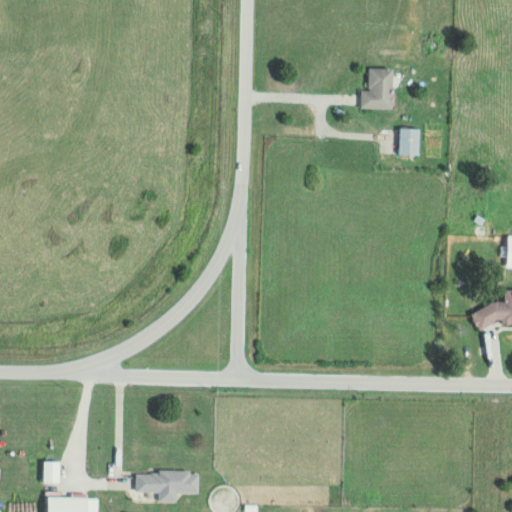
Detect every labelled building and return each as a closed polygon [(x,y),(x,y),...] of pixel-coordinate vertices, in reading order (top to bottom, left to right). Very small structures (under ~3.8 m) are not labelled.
[(361,108),(395,108),(395,68),(370,68),(370,90),(361,90),(361,108)] [(420,128),(399,128),(399,155),(420,155),(420,128)] [(496,323),(511,323),(511,292),(505,292),(504,299),(471,312),(478,329),(483,329),(496,323)] [(201,493),(201,471),(137,471),(137,492),(161,491),(161,501),(179,501),(179,493),(201,493)] [(99,511),(99,497),(50,497),(50,511),(99,511)]
